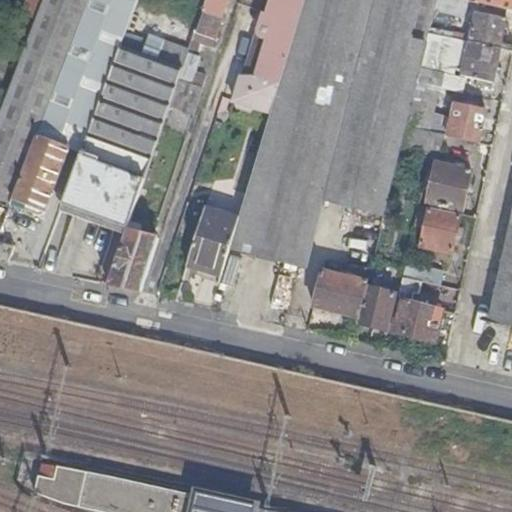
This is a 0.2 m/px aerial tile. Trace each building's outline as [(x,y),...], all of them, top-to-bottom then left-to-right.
[(89,0),(44,0),(40,11),(0,115),(0,202),(9,207),(13,199),(89,0)] [(137,0),(89,0),(13,199),(45,212),(71,146),(83,151),(121,46),(137,0)] [(40,11),(44,0),(27,0),(25,5),(40,11)] [(207,0),(193,41),(202,44),(205,45),(206,43),(207,44),(207,45),(212,47),(227,0),(207,0)] [(308,0),(301,25),(299,24),(290,53),(272,114),(240,218),(231,248),(309,269),(326,200),(386,217),(403,146),(407,127),(416,91),(417,84),(420,72),(427,45),(430,34),(435,11),(437,0),(308,0)] [(237,103),(241,104),(272,114),(290,53),(299,24),(301,25),(308,0),(273,0),(269,15),(264,14),(258,36),(259,40),(261,41),(262,42),(268,44),(257,78),(245,78),(237,103)] [(462,0),(437,0),(435,11),(463,18),(467,1),(462,0)] [(511,0),(478,0),(478,4),(511,12),(511,0)] [(451,39),(469,43),(500,50),(506,20),(475,13),(471,36),(453,32),(451,39)] [(430,34),(427,45),(420,72),(442,77),(450,39),(430,34)] [(262,42),(261,41),(259,40),(258,36),(245,78),(257,78),(268,44),(262,42)] [(202,44),(193,41),(191,49),(198,52),(202,44)] [(493,84),(500,50),(469,43),(461,77),(476,80),(476,85),(491,88),(492,84),(493,84)] [(184,69),(121,46),(83,151),(63,205),(129,229),(171,105),(181,78),(184,69)] [(442,77),(420,72),(417,84),(440,89),(443,77),(442,77)] [(205,88),(181,78),(171,105),(196,115),(205,88)] [(438,96),(416,91),(407,127),(429,132),(438,96)] [(448,136),(479,143),(486,112),(469,109),(471,103),(456,100),(448,136)] [(407,127),(403,146),(433,154),(437,134),(429,132),(407,127)] [(427,203),(464,211),(472,173),(436,164),(427,203)] [(129,229),(63,205),(60,212),(127,236),(128,231),(129,229)] [(453,254),(462,216),(421,206),(419,213),(429,215),(421,247),(453,254)] [(231,248),(240,218),(206,208),(188,266),(223,276),(231,248)] [(511,222),(490,321),(511,325),(511,222)] [(142,293),(160,239),(128,231),(127,236),(109,285),(142,293)] [(0,242),(0,260),(11,263),(16,247),(0,242)] [(368,288),(373,269),(350,264),(347,277),(323,271),(314,307),(360,319),(368,288)] [(404,277),(439,286),(442,272),(407,264),(404,277)] [(437,295),(439,286),(404,277),(402,287),(437,295)] [(399,301),(434,310),(437,295),(402,287),(399,301)] [(360,319),(359,324),(388,331),(396,295),(368,288),(360,319)] [(392,333),(448,347),(456,314),(434,310),(399,301),(392,333)] [(501,359),(507,331),(486,326),(480,355),(501,359)] [(59,481),(62,467),(47,464),(43,477),(59,481)] [(261,511),(62,467),(59,481),(43,477),(39,495),(70,506),(95,511),(261,511)]
